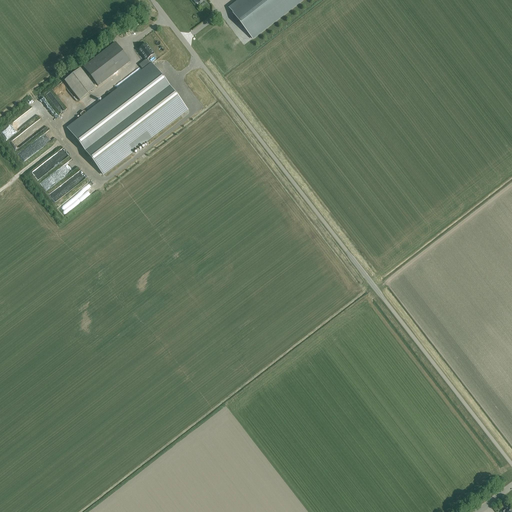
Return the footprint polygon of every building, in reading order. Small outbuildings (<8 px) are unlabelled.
[(302,0),(239,0),(229,8),(253,39),(302,0)] [(98,86),(130,62),(115,42),(83,67),(98,86)] [(139,65),(143,70),(151,64),(147,59),(154,54),(146,44),(138,50),(147,61),(144,63),(143,61),(139,65)] [(151,64),(143,70),(68,128),(103,175),(187,110),(151,64)] [(95,88),(80,68),(64,81),(80,100),(95,88)]
